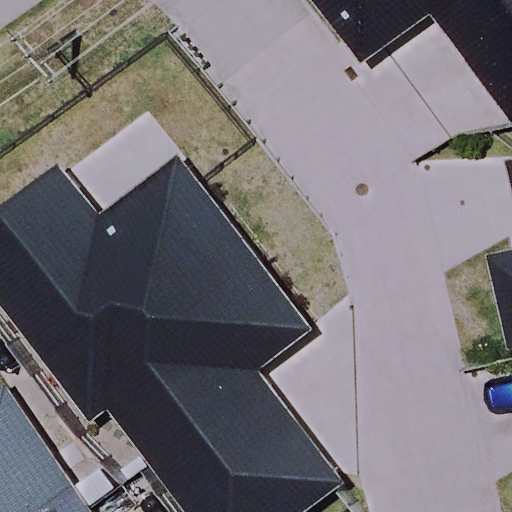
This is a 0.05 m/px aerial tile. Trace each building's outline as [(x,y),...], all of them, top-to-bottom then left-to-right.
[(511,0),(344,0),(375,42),(433,0),(452,0),(511,83),(511,0)] [(305,511),(361,470),(277,358),(335,314),(196,130),(116,190),(79,141),(0,200),(0,270),(101,403),(121,387),(216,511),(305,511)] [(511,235),(502,238),(511,284),(511,235)] [(0,381),(0,511),(76,511),(106,493),(21,367),(0,381)] [(119,511),(106,493),(76,511),(119,511)]
